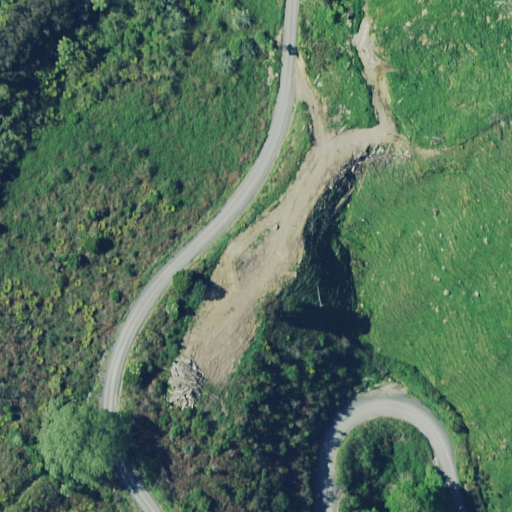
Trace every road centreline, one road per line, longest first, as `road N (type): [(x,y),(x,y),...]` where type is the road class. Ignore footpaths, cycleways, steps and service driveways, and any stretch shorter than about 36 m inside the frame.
road 1 (unclassified): [(283,0),(276,91),(226,171),(152,260),(105,355),(110,452),(150,511)]
road 2 (unclassified): [(317,511),(325,497),(319,446),(352,407),(381,397),(432,434),(457,511)]
